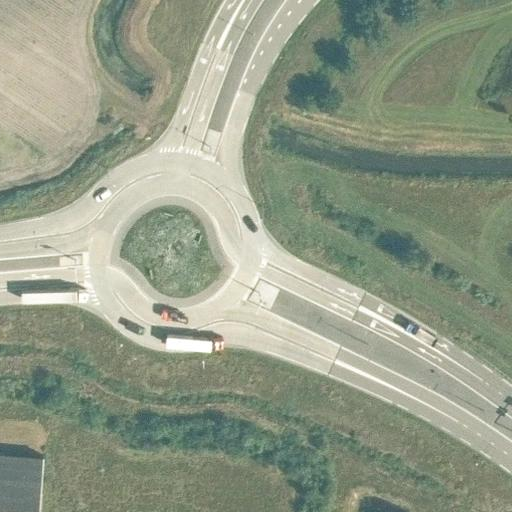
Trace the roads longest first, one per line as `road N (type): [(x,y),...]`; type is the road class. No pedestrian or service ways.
road 1 (primary): [(106,301),(136,330),(163,340),(238,332),(367,374)]
road 2 (tertiary): [(230,187),(236,127),(252,82),(305,0)]
road 3 (primary): [(409,333),(252,236)]
road 4 (primary): [(158,161),(121,176),(76,219),(0,236)]
road 5 (primary): [(409,333),(249,262)]
road 6 (primary): [(213,309),(271,323),(367,374)]
road 7 (primary): [(367,374),(511,455)]
road 8 (tertiary): [(224,33),(158,161)]
road 9 (tertiary): [(224,33),(186,162)]
road 10 (primary): [(98,274),(164,316),(213,309)]
road 11 (primary): [(511,403),(409,333)]
road 12 (primary): [(249,262),(235,251),(212,200),(166,182)]
